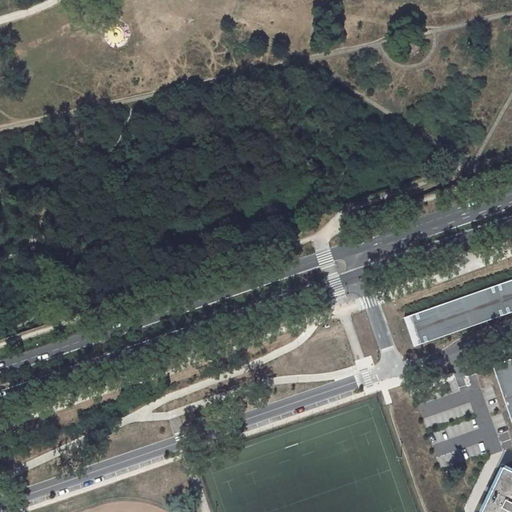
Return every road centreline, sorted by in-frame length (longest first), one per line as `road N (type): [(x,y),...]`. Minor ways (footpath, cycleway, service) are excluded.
road 1 (unclassified): [(0,505),(396,371)]
road 2 (primary): [(0,397),(363,275)]
road 3 (primary): [(354,248),(0,368)]
road 4 (residential): [(457,350),(485,445),(457,511)]
road 5 (primary): [(511,193),(354,248)]
road 6 (primary): [(363,275),(511,222)]
